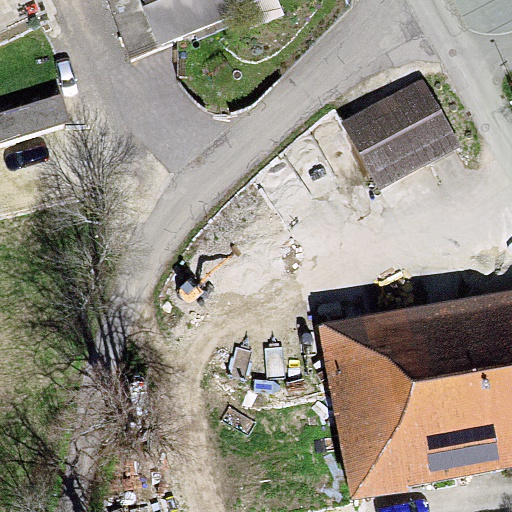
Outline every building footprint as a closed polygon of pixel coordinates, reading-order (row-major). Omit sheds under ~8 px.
[(173,0),(105,0),(130,63),(159,51),(143,13),(173,0)] [(173,0),(143,13),(159,51),(234,18),(231,11),(226,0),(173,0)] [(422,87),(345,130),(378,189),(455,147),(422,87)] [(0,147),(62,129),(53,100),(0,116),(0,147)] [(511,303),(324,337),(352,497),(511,468),(511,303)]
